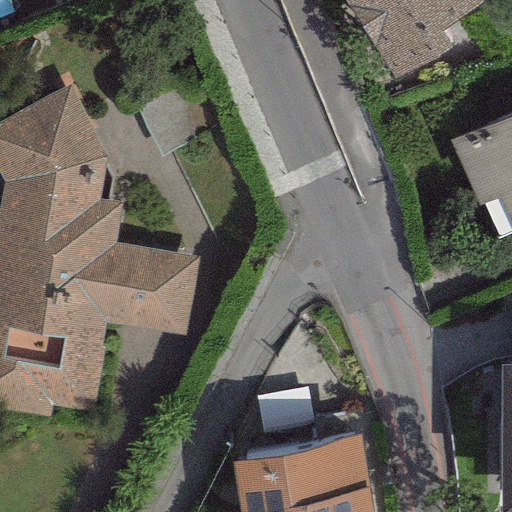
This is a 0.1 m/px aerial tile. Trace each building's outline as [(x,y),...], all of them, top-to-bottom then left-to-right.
[(343,0),(386,68),(443,32),(433,16),(458,0),(343,0)] [(0,364),(95,374),(100,293),(181,307),(197,230),(116,213),(121,172),(99,169),(108,131),(66,57),(0,94),(0,364)] [(511,82),(444,112),(472,178),(499,167),(511,195),(511,82)] [(511,335),(499,335),(499,485),(511,484),(511,335)] [(370,511),(352,413),(233,435),(247,511),(370,511)]
